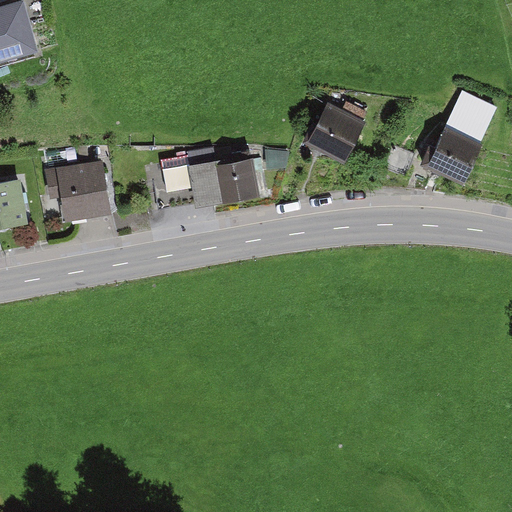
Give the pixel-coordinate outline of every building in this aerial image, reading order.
[(21,4),(0,10),(0,59),(34,50),(21,4)] [(381,127),(336,105),(317,141),(362,164),(381,127)] [(503,146),(457,125),(438,164),(484,186),(503,146)] [(392,168),(407,168),(407,146),(392,146),(392,168)] [(267,148),(201,161),(210,206),(275,193),(267,148)] [(117,155),(54,168),(60,198),(69,196),(74,220),(128,209),(117,155)] [(33,176),(0,182),(0,229),(42,221),(33,176)]
